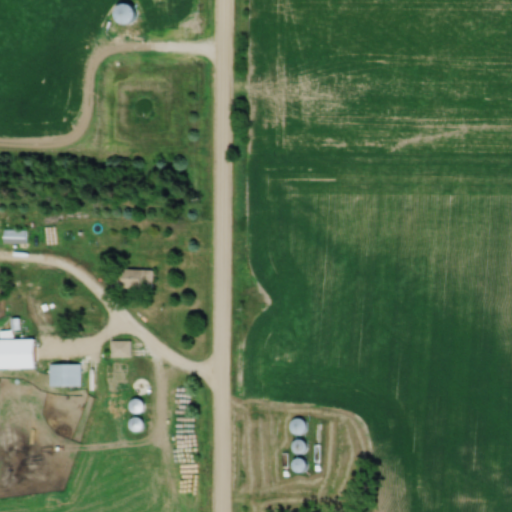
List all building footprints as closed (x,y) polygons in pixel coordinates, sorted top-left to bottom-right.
[(4,245),(27,245),(27,230),(4,230),(4,245)] [(154,272),(133,272),(133,286),(154,286),(154,272)] [(0,369),(39,369),(38,338),(29,339),(29,328),(20,328),(20,330),(0,330),(0,339),(0,369)] [(82,364),(50,364),(50,386),(82,386),(82,364)] [(133,390),(143,393),(146,381),(137,379),(133,390)] [(295,434),(304,432),(302,419),(292,422),(295,434)] [(297,470),(307,473),(309,464),(300,461),(297,470)]
